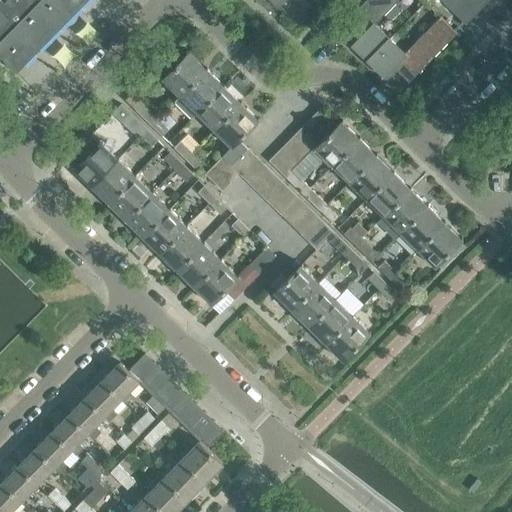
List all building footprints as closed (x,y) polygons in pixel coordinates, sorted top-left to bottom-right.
[(0,0),(0,53),(15,69),(14,70),(16,72),(39,50),(37,48),(58,27),(59,28),(60,28),(59,26),(80,5),(81,6),(82,6),(80,4),(84,0),(0,0)] [(324,0),(272,0),(278,5),(283,0),(306,0),(316,9),(324,0)] [(368,60),(389,39),(374,24),(397,0),(365,0),(336,29),(368,60)] [(488,0),(441,0),(466,24),(466,23),(464,20),(479,4),(482,7),(488,0)] [(457,32),(440,16),(404,53),(389,39),(368,60),(399,91),(457,32)] [(190,51),(162,79),(179,96),(207,68),(190,51)] [(197,113),(196,113),(224,84),(207,68),(179,96),(173,101),(191,119),(197,113)] [(241,101),(224,84),(196,113),(213,130),(241,101)] [(4,93),(14,103),(21,95),(11,86),(4,93)] [(125,99),(151,124),(157,118),(159,116),(134,90),(125,99)] [(213,130),(231,147),(222,156),(231,164),(248,147),(239,139),(259,118),(241,101),(213,130)] [(138,137),(140,135),(147,128),(121,103),(112,112),(138,137)] [(311,117),(328,134),(337,125),(320,108),(311,117)] [(303,126),(320,143),(328,134),(311,117),(303,126)] [(162,135),(169,129),(157,118),(151,124),(162,135)] [(328,134),(320,143),(314,148),(332,165),(360,137),(342,120),(337,125),(328,134)] [(311,151),(314,148),(320,143),(303,126),(294,134),(311,151)] [(147,128),(140,135),(151,146),(158,140),(147,128)] [(303,160),(307,155),(311,151),(294,134),(286,143),(303,160)] [(377,154),(360,137),(332,165),(349,182),(377,154)] [(74,169),(85,180),(91,186),(119,157),(102,140),(99,143),(93,138),(71,160),(76,166),(74,169)] [(174,147),(185,158),(192,152),(181,140),(174,147)] [(295,168),(303,160),(286,143),(277,151),(295,168)] [(256,156),(248,147),(231,164),(239,173),(256,156)] [(170,151),(163,158),(175,169),(181,162),(170,151)] [(269,160),(286,177),(292,170),(295,168),(277,151),(269,160)] [(197,169),(203,163),(192,152),(185,158),(197,169)] [(349,182),(366,199),(394,170),(377,154),(349,182)] [(231,181),(239,173),(231,164),(222,156),(214,164),(231,181)] [(265,164),(256,156),(239,173),(248,181),(265,164)] [(91,186),(108,203),(136,174),(119,157),(91,186)] [(193,174),(181,162),(175,169),(186,180),(193,174)] [(205,173),(222,190),(231,181),(214,164),(205,173)] [(256,190),(273,173),(265,164),(248,181),(256,190)] [(310,187),(292,170),(286,177),(304,194),(310,187)] [(411,187),(394,170),(366,199),(383,216),(411,187)] [(282,181),(273,173),(256,190),(265,198),(282,181)] [(153,191),(136,174),(108,203),(125,220),(153,191)] [(273,206),(291,189),(282,181),(265,198),(273,206)] [(216,196),(204,185),(198,192),(209,203),(216,196)] [(327,204),(310,187),(304,194),(320,210),(327,204)] [(383,216),(400,232),(428,204),(411,187),(383,216)] [(299,198),(291,189),(273,206),(282,215),(299,198)] [(170,208),(153,191),(125,220),(142,236),(170,208)] [(227,207),(216,196),(209,203),(220,214),(227,207)] [(291,223),(308,206),(299,198),(282,215),(291,223)] [(338,215),(327,204),(320,210),(332,222),(338,215)] [(445,221),(428,204),(400,232),(417,249),(445,221)] [(316,215),(308,206),(291,223),(299,232),(316,215)] [(187,224),(170,208),(142,236),(159,253),(187,224)] [(308,240),(325,223),(316,215),(299,232),(308,240)] [(249,229),(238,218),(231,225),(243,236),(249,229)] [(463,238),(445,221),(417,249),(435,266),(437,263),(441,267),(464,244),(460,240),(463,238)] [(333,231),(325,223),(308,240),(317,249),(333,231)] [(204,241),(187,224),(159,253),(176,270),(204,241)] [(355,244),(361,238),(350,227),(344,233),(355,244)] [(333,244),(344,255),(351,248),(340,238),(333,244)] [(373,249),(361,238),(355,244),(366,255),(373,249)] [(176,270),(193,287),(221,258),(204,241),(176,270)] [(267,247),(250,264),(259,272),(276,255),(267,247)] [(351,248),(344,255),(356,266),(362,260),(351,248)] [(250,264),(239,275),(221,258),(193,287),(211,304),(224,290),(233,299),(259,272),(250,264)] [(389,278),(396,271),(384,260),(378,267),(389,278)] [(274,292),(291,309),(319,281),(302,264),(274,292)] [(367,278),(378,289),(385,282),(374,271),(367,278)] [(407,283),(396,271),(389,278),(401,289),(407,283)] [(291,309),(297,315),(308,326),(336,298),(319,281),(291,309)] [(385,282),(378,289),(390,300),(396,293),(385,282)] [(308,326),(325,343),(353,314),(336,298),(308,326)] [(343,360),(371,331),(353,314),(325,343),(343,360)] [(129,370),(137,379),(154,362),(145,353),(130,368),(131,368),(129,370)] [(138,380),(137,379),(129,370),(120,362),(103,379),(121,398),(126,402),(132,396),(127,391),(138,380)] [(164,371),(154,362),(137,379),(138,380),(146,388),(164,371)] [(156,398),(173,380),(164,371),(146,388),(153,395),(156,398)] [(103,379),(86,396),(104,415),(111,421),(118,414),(111,408),(121,398),(103,379)] [(182,389),(173,380),(156,398),(165,407),(182,389)] [(169,411),(179,420),(196,403),(187,394),(169,411)] [(165,407),(156,398),(153,395),(146,402),(158,414),(165,407)] [(95,425),(104,415),(86,396),(69,414),(88,432),(94,438),(101,431),(95,425)] [(205,412),(196,403),(179,420),(188,429),(205,412)] [(154,418),(147,411),(140,419),(147,426),(154,418)] [(188,429),(198,439),(215,421),(205,412),(188,429)] [(78,442),(88,432),(69,414),(52,431),(71,449),(77,455),(84,448),(78,442)] [(140,419),(132,427),(139,434),(147,426),(140,419)] [(152,429),(160,437),(169,429),(160,421),(152,429)] [(224,430),(215,421),(198,439),(200,441),(200,440),(207,447),(209,445),(224,430)] [(152,446),(160,437),(152,429),(144,438),(152,446)] [(68,465),(61,459),(71,449),(52,431),(36,448),(54,466),(61,472),(68,465)] [(125,434),(124,434),(117,441),(124,449),(132,441),(125,434)] [(205,481),(223,463),(207,447),(200,440),(200,441),(182,458),(205,481)] [(37,483),(54,466),(36,448),(19,465),(37,483)] [(90,454),(83,461),(82,462),(89,469),(97,461),(90,454)] [(187,499),(205,481),(182,458),(165,476),(187,499)] [(103,471),(105,469),(97,461),(89,469),(97,477),(103,471)] [(2,482),(21,500),(37,483),(19,465),(2,482)] [(126,473),(117,465),(110,472),(119,481),(126,473)] [(103,471),(97,477),(101,481),(107,475),(103,471)] [(119,481),(128,489),(135,482),(126,473),(119,481)] [(165,511),(174,511),(183,503),(187,499),(165,476),(147,494),(165,511)] [(10,511),(21,500),(2,482),(0,484),(0,511),(10,511)] [(56,488),(50,495),(48,496),(56,503),(63,496),(56,488)] [(129,511),(165,511),(147,494),(130,511),(129,511)] [(63,496),(56,503),(64,511),(71,503),(63,496)] [(79,511),(88,511),(92,508),(83,500),(75,508),(79,511)]
